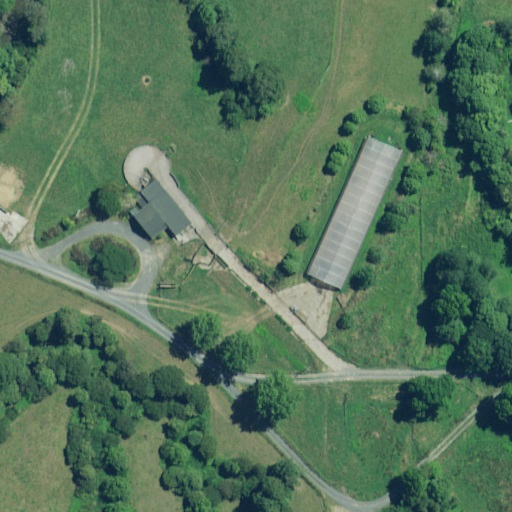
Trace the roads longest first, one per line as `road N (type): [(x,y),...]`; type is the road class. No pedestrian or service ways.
road 1 (track): [(0,260),(115,306),(236,374),(364,511)]
road 2 (track): [(511,388),(404,511)]
